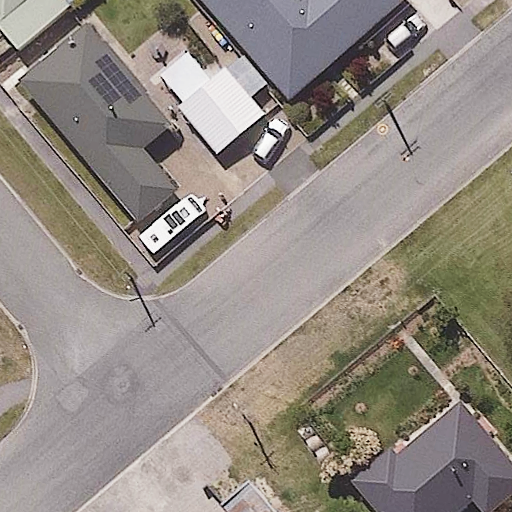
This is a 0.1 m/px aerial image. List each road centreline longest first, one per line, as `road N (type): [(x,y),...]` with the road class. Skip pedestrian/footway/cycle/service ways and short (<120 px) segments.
road 1 (residential): [(132,394),(511,74)]
road 2 (residential): [(0,237),(132,394)]
road 3 (residential): [(0,507),(132,394)]
